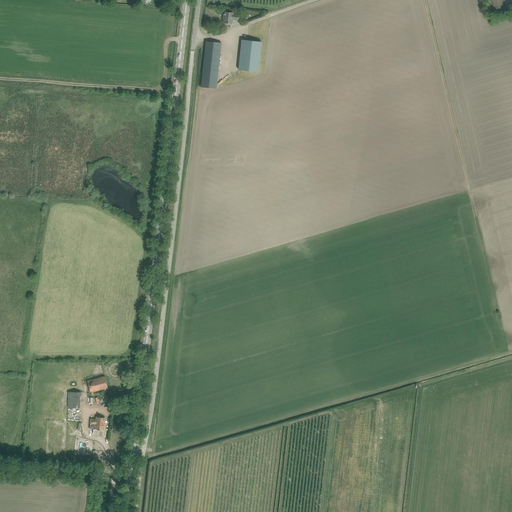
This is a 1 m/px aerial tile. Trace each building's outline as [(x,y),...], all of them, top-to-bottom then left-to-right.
[(491,0),(495,10),(504,7),(501,0),(491,0)] [(238,20),(238,19),(239,19),(240,16),(239,16),(239,14),(233,14),(233,13),(224,12),(223,16),(224,16),(223,23),(232,24),(232,20),(238,20)] [(242,40),(238,70),(258,72),(261,42),(242,40)] [(221,43),(210,42),(206,41),(201,87),(216,88),(221,43)] [(105,376),(87,381),(91,395),(108,391),(105,376)] [(80,392),(68,392),(67,408),(80,408),(80,392)] [(91,419),(90,424),(89,429),(103,430),(105,418),(100,417),(96,417),(96,420),(91,419)]
